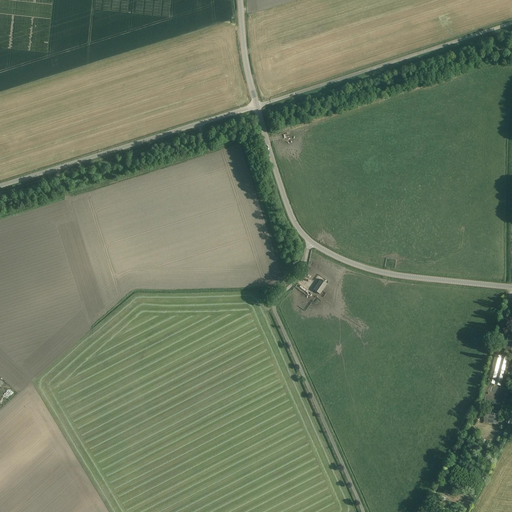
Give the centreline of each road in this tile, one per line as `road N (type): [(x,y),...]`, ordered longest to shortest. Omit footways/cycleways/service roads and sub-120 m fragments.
road 1 (unclassified): [(358,511),(276,315),(275,303),(300,278),(311,243)]
road 2 (unclassified): [(0,188),(257,108)]
road 3 (tertiary): [(311,243),(389,276),(511,289)]
road 4 (tertiary): [(257,108),(290,214),(311,243)]
